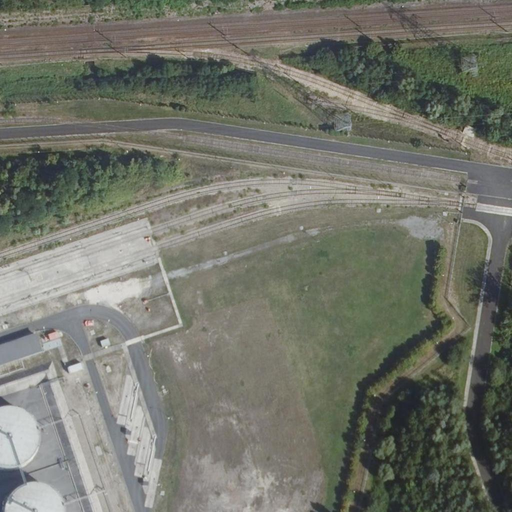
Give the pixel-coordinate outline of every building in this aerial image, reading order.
[(463,133),(474,138),(477,129),(466,125),(463,133)] [(57,332),(48,334),(50,340),(58,338),(57,332)] [(0,366),(42,352),(36,334),(0,345),(0,366)] [(108,339),(100,342),(103,348),(111,345),(108,339)] [(83,362),(68,367),(70,373),(85,368),(83,362)] [(0,404),(0,464),(4,466),(14,466),(23,462),(31,456),(36,448),(39,439),(39,429),(36,419),(29,411),(20,405),(9,403),(0,404)] [(22,482),(14,488),(8,495),(5,504),(4,511),(64,511),(65,508),(62,498),(57,490),(50,484),(41,481),(32,480),(22,482)]
